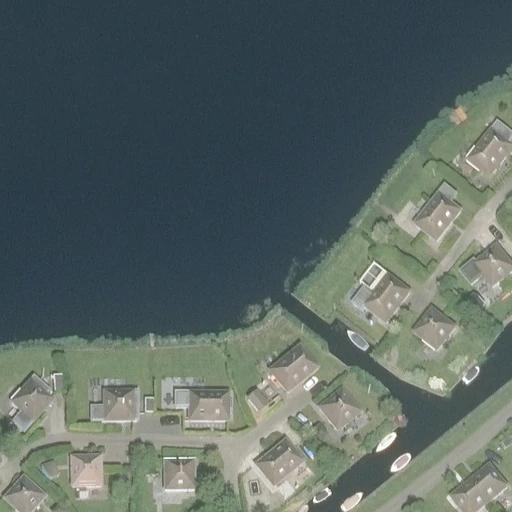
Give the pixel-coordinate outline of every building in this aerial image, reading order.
[(494,135),(471,165),(493,182),(511,157),(511,148),(511,147),(511,136),(501,128),(495,135),(494,135)] [(418,229),(440,246),(464,216),(451,206),(458,197),(445,186),(437,196),(441,199),(418,229)] [(483,278),(493,289),(511,273),(511,267),(496,248),(476,265),(474,262),(461,274),(472,287),(483,278)] [(366,310),(386,326),(410,295),(388,278),(374,296),(365,289),(351,306),(362,314),(366,310)] [(474,297),(466,305),(478,315),(485,307),(474,297)] [(455,330),(432,312),(414,335),(437,353),(455,330)] [(468,321),(461,329),(470,337),(477,328),(468,321)] [(269,374),(287,395),(317,370),(299,349),(269,374)] [(53,378),(54,394),(62,394),(61,378),(53,378)] [(33,424),(52,402),(46,396),(48,393),(33,380),(11,405),(22,414),(13,424),(24,434),(33,424)] [(360,415),(341,392),(319,411),(337,433),(360,415)] [(246,401),(257,415),(268,407),(256,393),(246,401)] [(137,394),(104,394),(104,410),(91,410),(91,424),(137,423),(137,394)] [(175,395),(175,410),(189,410),(189,423),(227,423),(228,395),(175,395)] [(144,401),(144,415),(153,415),(153,401),(144,401)] [(320,429),(312,435),(319,444),(327,437),(320,429)] [(255,468),(273,489),(303,465),(285,443),(255,468)] [(100,459),(71,460),(71,489),(100,489),(100,459)] [(168,460),(169,489),(198,488),(197,459),(168,460)] [(40,469),(50,482),(58,479),(53,465),(40,469)] [(155,468),(144,468),(144,479),(155,479),(155,468)] [(490,468),(470,484),(488,505),(507,489),(490,468)] [(33,511),(45,499),(23,480),(3,501),(15,511),(33,511)] [(461,511),(479,511),(488,505),(470,484),(451,500),(461,511)]
